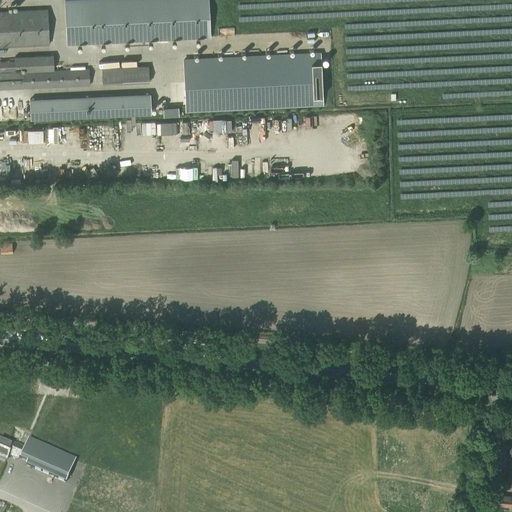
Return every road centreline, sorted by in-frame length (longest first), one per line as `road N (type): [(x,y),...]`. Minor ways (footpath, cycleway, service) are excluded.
road 1 (primary): [(511,388),(0,337)]
road 2 (unknown): [(0,148),(335,151)]
